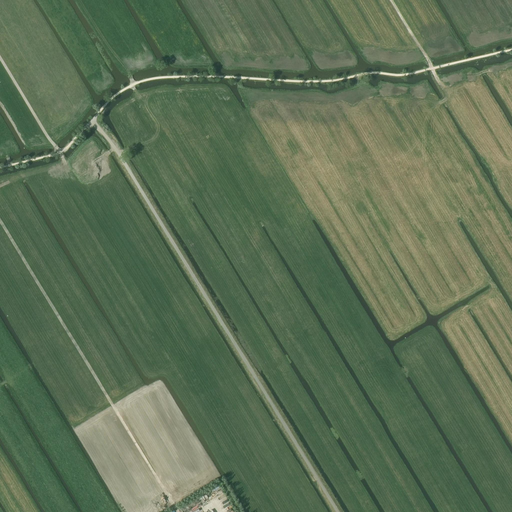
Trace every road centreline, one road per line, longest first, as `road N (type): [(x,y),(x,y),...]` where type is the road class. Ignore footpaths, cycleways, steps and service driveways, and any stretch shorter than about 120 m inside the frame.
road 1 (track): [(0,168),(60,152),(119,92),(149,79),(405,75),(511,49)]
road 2 (unclassified): [(338,511),(91,122)]
road 3 (track): [(177,511),(0,221)]
road 4 (track): [(0,57),(65,164)]
road 5 (track): [(0,186),(115,149)]
